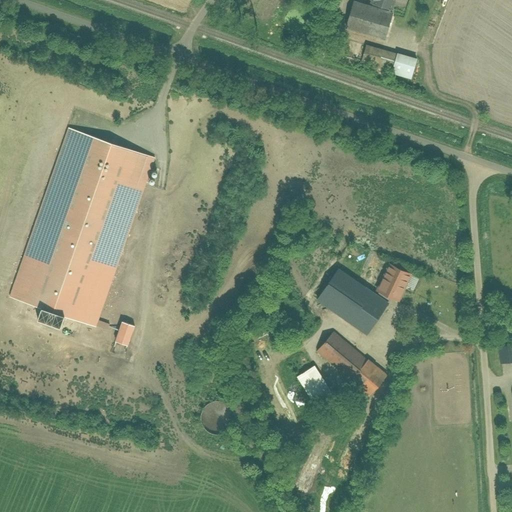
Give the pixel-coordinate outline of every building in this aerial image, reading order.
[(357,0),(355,0),(347,27),(385,39),(396,0),(374,0),(373,5),(357,0)] [(419,60),(367,44),(363,56),(394,65),(391,74),(413,80),(419,60)] [(47,329),(52,316),(90,329),(152,159),(68,128),(6,299),(28,307),(23,320),(47,329)] [(411,267),(381,255),(371,287),(338,264),(311,302),(363,339),(384,306),(393,310),(411,267)] [(115,321),(107,342),(123,348),(131,327),(115,321)] [(385,377),(327,332),(311,353),(355,388),(359,383),(373,394),(385,377)] [(297,351),(287,358),(316,400),(325,394),(297,351)] [(232,425),(232,422),(232,419),(231,417),(230,414),(228,412),(226,410),(223,409),(220,408),(217,408),(214,408),(211,409),(209,410),(207,412),(205,415),(204,418),(203,420),(203,423),(203,426),(204,429),(206,432),(208,433),(210,435),(213,436),(215,437),(218,437),(221,437),(223,436),(226,435),(228,432),(230,431),(231,428),(232,425)]
